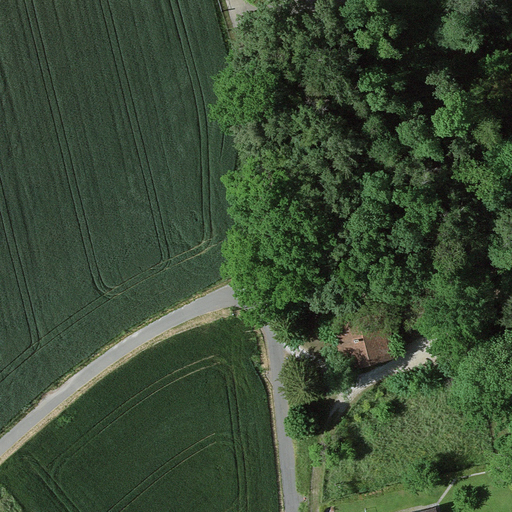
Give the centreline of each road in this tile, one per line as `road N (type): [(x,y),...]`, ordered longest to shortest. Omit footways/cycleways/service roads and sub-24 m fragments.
road 1 (residential): [(310,0),(263,19),(253,34),(269,284)]
road 2 (residential): [(0,449),(146,332),(269,284)]
road 3 (residential): [(269,284),(291,511)]
road 4 (track): [(315,511),(317,470),(336,411),(357,385),(435,347)]
